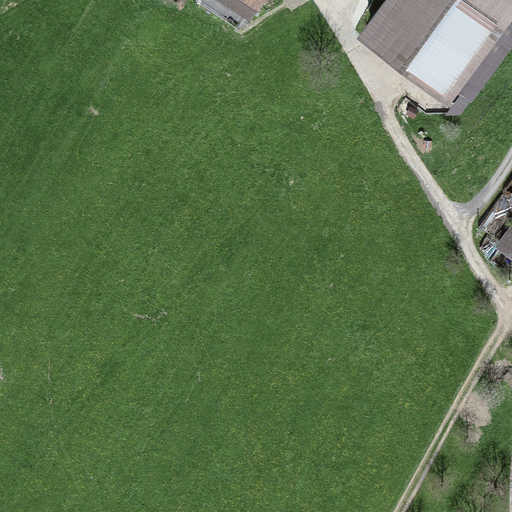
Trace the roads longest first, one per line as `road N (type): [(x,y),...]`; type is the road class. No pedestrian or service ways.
road 1 (track): [(511,316),(403,511)]
road 2 (track): [(511,297),(392,118)]
road 3 (track): [(352,0),(335,20),(392,118)]
